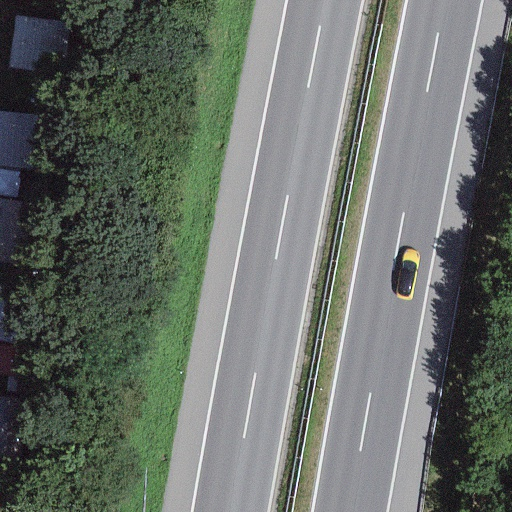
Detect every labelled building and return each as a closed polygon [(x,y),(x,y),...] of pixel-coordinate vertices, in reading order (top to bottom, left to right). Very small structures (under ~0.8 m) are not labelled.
[(69,79),(74,28),(24,22),(18,74),(69,79)] [(0,170),(52,172),(53,122),(0,121),(0,170)] [(0,264),(39,269),(46,210),(0,204),(0,264)] [(0,344),(20,348),(29,292),(0,286),(0,344)] [(0,456),(21,457),(23,405),(0,404),(0,456)]
